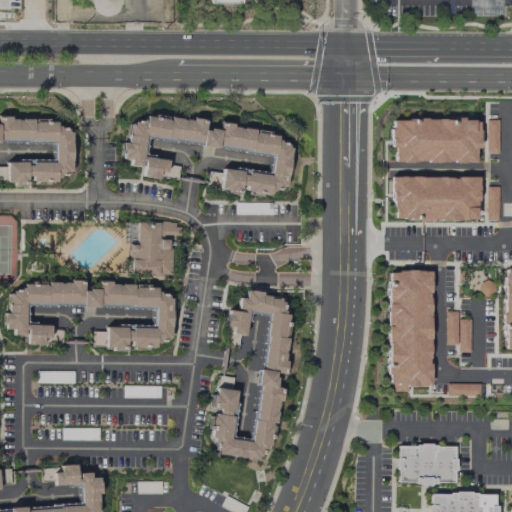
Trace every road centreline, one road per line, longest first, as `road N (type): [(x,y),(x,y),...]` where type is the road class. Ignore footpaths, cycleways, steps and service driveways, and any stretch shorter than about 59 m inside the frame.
road 1 (tertiary): [(298,511),(332,405),(347,310),(345,73)]
road 2 (primary): [(346,48),(0,43)]
road 3 (primary): [(0,76),(175,75)]
road 4 (primary): [(175,75),(345,73)]
